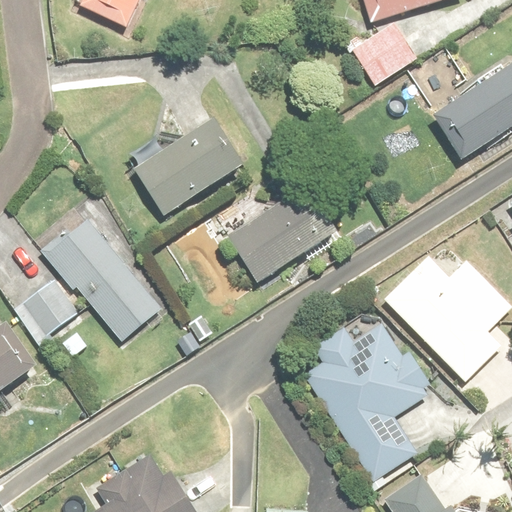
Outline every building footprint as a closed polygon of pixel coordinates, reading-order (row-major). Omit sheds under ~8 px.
[(141,0),(82,0),(79,7),(128,30),(141,0)] [(362,0),(370,25),(453,0),(362,0)] [(419,64),(393,25),(352,52),(379,92),(419,64)] [(511,128),(511,68),(433,118),(460,161),(511,128)] [(214,120),(132,171),(163,221),(245,171),(214,120)] [(310,189),(227,240),(258,290),(340,239),(310,189)] [(78,218),(39,252),(121,344),(160,310),(78,218)] [(448,283),(428,263),(387,302),(464,382),(499,349),(486,334),(509,312),(465,266),(448,283)] [(56,283),(14,312),(35,344),(78,316),(56,283)] [(0,397),(36,373),(5,326),(0,329),(0,397)] [(322,365),(303,377),(373,483),(420,452),(399,419),(435,395),(408,355),(404,358),(385,329),(356,348),(344,330),(313,351),(322,365)] [(193,511),(173,478),(160,485),(146,461),(95,490),(107,509),(102,511),(193,511)] [(443,511),(419,476),(383,500),(391,511),(450,511),(448,511),(443,511)]
